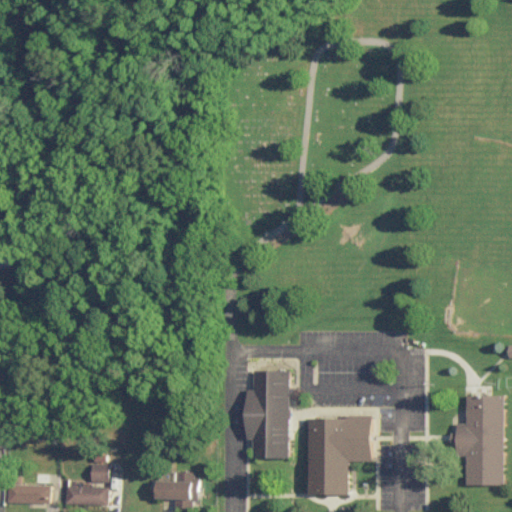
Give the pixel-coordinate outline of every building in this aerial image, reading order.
[(250,436),(255,436),(255,455),(291,454),(291,366),(255,367),(255,386),(250,386),(250,436)] [(507,481),(505,392),(468,392),(468,420),(459,420),(459,429),(452,430),(453,440),(460,440),(460,453),(468,452),(469,482),(507,481)] [(311,414),(312,491),(352,491),(351,458),(376,458),(375,413),(311,414)] [(92,479),(109,478),(109,460),(91,461),(92,479)] [(160,495),(177,496),(176,504),(198,505),(199,469),(177,469),(177,477),(160,477),(160,495)] [(8,499),(50,500),(51,482),(9,481),(8,499)] [(66,501),(109,502),(109,483),(67,483),(66,501)]
